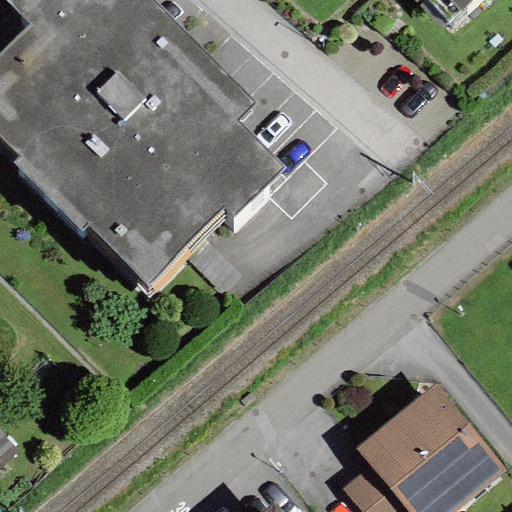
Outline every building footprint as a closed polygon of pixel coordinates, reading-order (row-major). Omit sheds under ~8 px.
[(5,0),(30,24),(0,53),(0,138),(17,156),(12,161),(80,230),(87,223),(147,284),(225,208),(234,217),(284,168),(238,122),(254,107),(149,0),(5,0)] [(467,0),(425,0),(444,21),(467,0)] [(435,384),(354,450),(368,467),(404,511),(455,511),(506,472),(435,384)] [(0,432),(0,469),(18,451),(0,432)] [(360,511),(404,511),(368,467),(341,488),(360,511)]
